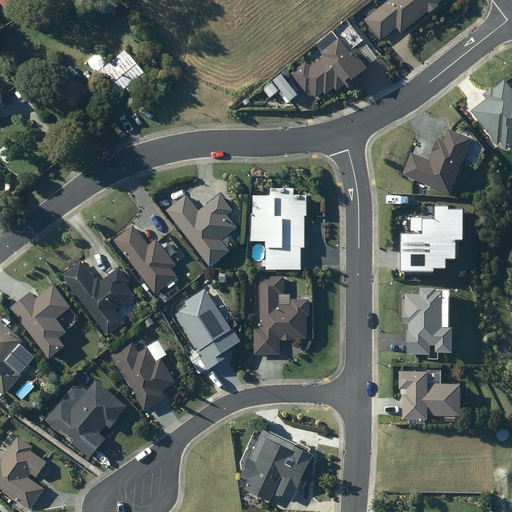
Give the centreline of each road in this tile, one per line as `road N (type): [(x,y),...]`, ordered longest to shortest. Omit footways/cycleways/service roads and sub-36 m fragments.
road 1 (residential): [(344,131),(159,152),(89,177),(0,248)]
road 2 (residential): [(344,131),(355,188),(359,397)]
road 3 (residential): [(511,18),(401,102),(344,131)]
road 4 (residential): [(359,397),(269,392),(217,409),(176,439)]
